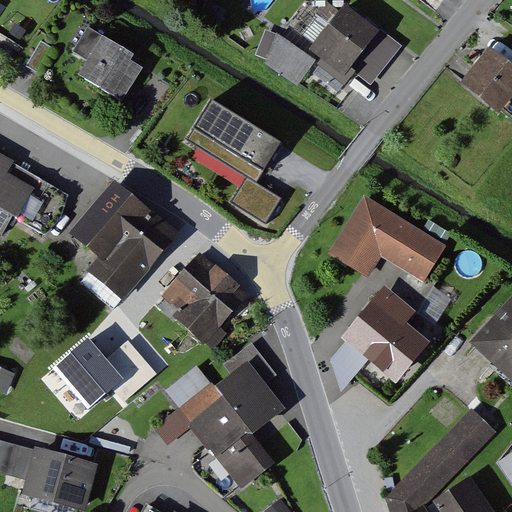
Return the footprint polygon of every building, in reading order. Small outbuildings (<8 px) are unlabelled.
[(391,37),(357,8),(320,51),(354,81),(391,37)] [(312,18),(305,35),(283,25),(265,67),(301,83),(326,24),(312,18)] [(78,47),(91,56),(80,71),(123,99),(149,60),(93,24),(78,47)] [(61,47),(48,39),(33,66),(46,73),(61,47)] [(511,115),(511,56),(502,48),(473,83),(511,115)] [(279,144),(213,103),(187,145),(242,180),(253,187),(279,144)] [(0,229),(5,233),(16,215),(48,233),(70,195),(15,163),(17,160),(0,150),(0,229)] [(253,187),(242,180),(227,203),(261,225),(276,202),(253,187)] [(126,302),(178,239),(111,184),(72,230),(101,255),(88,271),(126,302)] [(369,195),(333,252),(373,278),(386,258),(427,284),(451,247),(369,195)] [(212,347),(259,295),(212,253),(165,304),(212,347)] [(440,345),(416,324),(424,315),(394,290),(351,340),(405,386),(440,345)] [(511,308),(480,344),(511,374),(511,308)] [(345,392),(370,362),(348,344),(334,360),(345,392)] [(227,396),(256,432),(288,407),(249,358),(217,384),(227,396)] [(18,375),(0,367),(0,388),(10,393),(18,375)] [(211,383),(199,368),(170,391),(182,406),(211,383)] [(256,432),(227,396),(192,424),(245,491),(280,463),(256,432)] [(404,511),(426,511),(465,487),(457,479),(504,432),(479,408),(392,498),(404,511)] [(168,441),(185,424),(172,411),(155,428),(168,441)] [(86,511),(99,461),(38,446),(37,450),(13,444),(6,473),(29,480),(25,496),(86,511)] [(511,455),(500,463),(511,481),(511,455)] [(437,505),(442,511),(504,511),(481,476),(465,487),(437,505)] [(264,511),(293,511),(284,496),(263,509),(264,511)] [(176,511),(155,500),(148,511),(176,511)]
